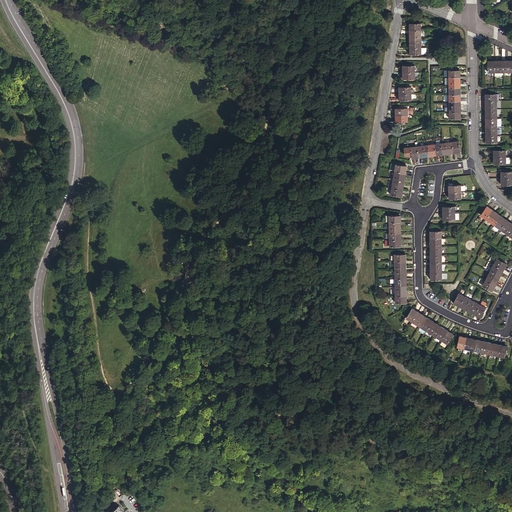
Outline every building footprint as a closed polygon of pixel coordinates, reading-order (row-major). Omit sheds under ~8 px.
[(409,30),(410,39),(420,39),(420,30),(409,30)] [(410,39),(410,47),(420,47),(420,39),(410,39)] [(503,72),(503,61),(494,61),(494,72),(503,72)] [(511,61),(503,61),(503,72),(511,72),(511,61)] [(445,86),(449,86),(459,86),(459,77),(449,77),(449,78),(445,78),(445,86)] [(449,86),(449,94),(459,94),(459,86),(449,86)] [(459,94),(449,94),(449,103),(460,103),(459,94)] [(496,100),(485,100),(485,109),(496,109),(496,100)] [(449,112),(460,111),(460,103),(449,103),(449,112)] [(496,118),(496,109),(485,109),(486,118),(496,118)] [(486,118),(486,127),(496,127),(496,118),(486,118)] [(486,127),(486,135),(496,135),(496,127),(486,127)] [(459,141),(452,142),(453,153),(460,152),(459,141)] [(453,153),(452,142),(443,143),(444,154),(453,153)] [(434,144),(436,155),(444,154),(443,143),(434,144)] [(427,156),(436,155),(434,144),(426,145),(427,156)] [(418,157),(427,156),(426,145),(417,146),(418,157)] [(396,164),(394,171),(405,173),(406,166),(396,164)] [(394,171),(393,179),(404,181),(405,173),(394,171)] [(404,181),(393,179),(391,188),(402,190),(404,181)] [(486,219),(493,210),(486,206),(480,214),(486,219)] [(500,215),(493,210),(486,219),(493,224),(500,215)] [(506,220),(500,215),(493,224),(500,229),(506,220)] [(508,234),(511,227),(511,224),(506,220),(500,229),(508,234)] [(389,222),(390,231),(400,231),(400,222),(389,222)] [(390,231),(390,240),(400,239),(400,231),(390,231)] [(441,246),(441,238),(430,238),(430,247),(441,246)] [(430,255),(441,255),(441,246),(430,247),(430,255)] [(430,264),(441,264),(441,255),(430,255),(430,264)] [(494,264),(497,258),(492,255),(488,261),(494,264)] [(497,258),(494,264),(503,269),(506,263),(497,258)] [(394,261),(395,270),(405,270),(405,261),(394,261)] [(430,264),(430,273),(441,273),(441,264),(430,264)] [(490,271),(499,276),(503,269),(494,264),(490,271)] [(395,279),(405,278),(405,270),(395,270),(395,279)] [(490,271),(486,279),(495,284),(499,276),(490,271)] [(395,279),(395,287),(406,287),(405,278),(395,279)] [(495,284),(486,279),(482,286),(491,291),(495,284)] [(395,287),(395,296),(406,296),(406,287),(395,287)] [(459,305),(464,296),(458,293),(453,302),(459,305)] [(472,300),(464,296),(459,305),(467,310),(472,300)] [(467,310),(475,314),(480,304),(472,300),(467,310)] [(480,304),(475,314),(481,317),(486,308),(480,304)] [(406,317),(412,320),(417,311),(412,308),(406,317)] [(417,311),(412,320),(419,325),(425,316),(417,311)] [(432,321),(425,316),(419,325),(427,330),(432,321)] [(440,326),(432,321),(427,330),(434,334),(440,326)] [(442,339),(447,330),(440,326),(434,334),(442,339)] [(453,334),(447,330),(442,339),(447,343),(453,334)] [(457,346),(464,348),(466,337),(459,336),(457,346)] [(464,348),(472,350),(475,339),(466,337),(464,348)] [(472,350),(481,352),(483,341),(475,339),(472,350)] [(481,352),(489,354),(492,343),(483,341),(481,352)] [(492,343),(489,354),(498,355),(500,345),(492,343)] [(507,347),(500,345),(498,355),(505,357),(507,347)]
